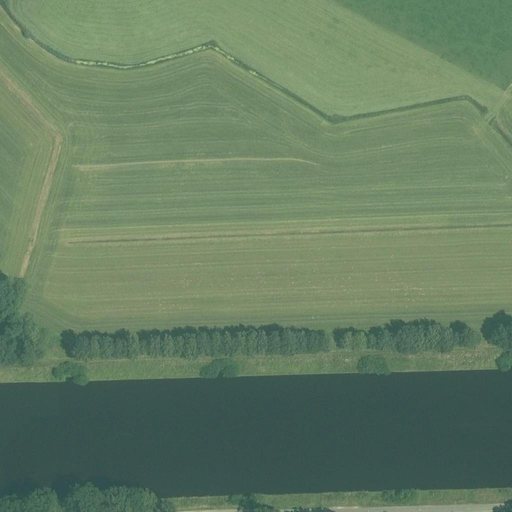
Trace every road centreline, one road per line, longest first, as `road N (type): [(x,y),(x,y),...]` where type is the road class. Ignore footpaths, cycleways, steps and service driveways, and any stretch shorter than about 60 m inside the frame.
road 1 (track): [(36,362),(511,351)]
road 2 (unclassified): [(511,505),(302,511)]
